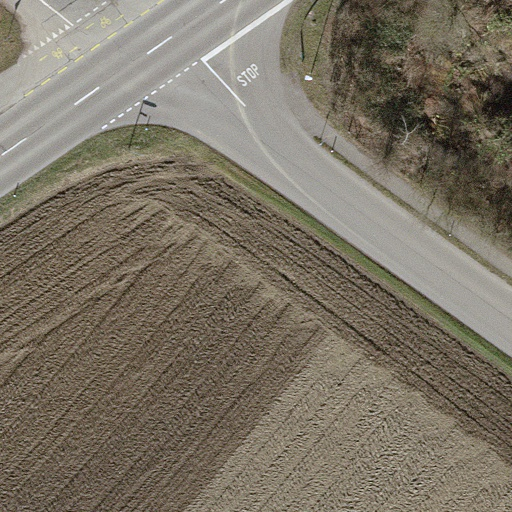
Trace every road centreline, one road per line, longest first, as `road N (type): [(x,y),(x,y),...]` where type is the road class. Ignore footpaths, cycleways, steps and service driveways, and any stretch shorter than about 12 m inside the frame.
road 1 (tertiary): [(511,319),(275,143),(199,61),(150,46)]
road 2 (secondary): [(150,46),(0,152)]
